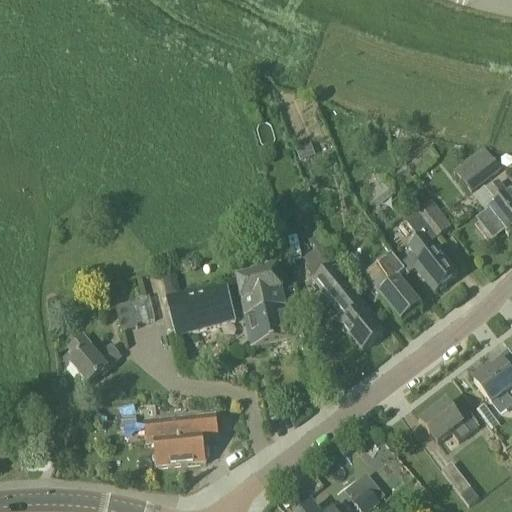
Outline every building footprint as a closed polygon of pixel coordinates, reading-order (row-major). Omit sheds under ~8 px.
[(258,110),(249,113),(253,126),(262,123),(258,110)] [(311,146),(296,151),(300,164),(315,158),(311,146)] [(486,153),(456,176),(472,196),(501,173),(486,153)] [(384,182),(365,197),(374,208),(393,193),(384,182)] [(487,194),(497,206),(489,213),(509,239),(511,236),(511,194),(510,196),(500,184),(487,194)] [(428,208),(419,215),(439,240),(447,233),(428,208)] [(419,215),(406,225),(419,240),(408,248),(422,266),(416,271),(436,296),(458,279),(438,253),(437,253),(431,246),(438,240),(419,215)] [(392,255),(363,278),(379,298),(379,299),(380,299),(401,327),(422,311),(396,279),(405,272),(392,255)] [(331,270),(323,260),(307,273),(315,282),(313,284),(345,325),(342,328),(344,332),(343,333),(349,340),(351,339),(363,355),(384,338),(374,326),(377,324),(332,268),(331,270)] [(236,282),(236,283),(238,291),(245,320),(286,309),(277,272),(236,282)] [(238,291),(236,283),(167,302),(177,341),(236,325),(229,293),(238,291)] [(115,310),(121,335),(138,331),(132,306),(115,310)] [(286,309),(245,320),(253,353),(294,342),(286,309)] [(77,361),(69,368),(88,389),(101,379),(107,374),(108,372),(122,360),(112,348),(97,360),(90,352),(92,350),(84,340),(70,352),(77,361)] [(491,372),(474,385),(491,408),(511,392),(511,378),(502,366),(492,374),(491,372)] [(437,448),(451,437),(459,447),(480,430),(470,417),(460,425),(446,407),(420,426),(437,448)] [(133,418),(120,419),(121,430),(134,429),(133,418)] [(157,472),(184,469),(185,473),(207,471),(207,467),(205,444),(219,442),(217,419),(146,426),(148,450),(155,449),(157,472)] [(452,466),(442,475),(468,509),(478,502),(452,466)] [(371,496),(355,509),(357,511),(369,511),(378,505),(371,496)]
